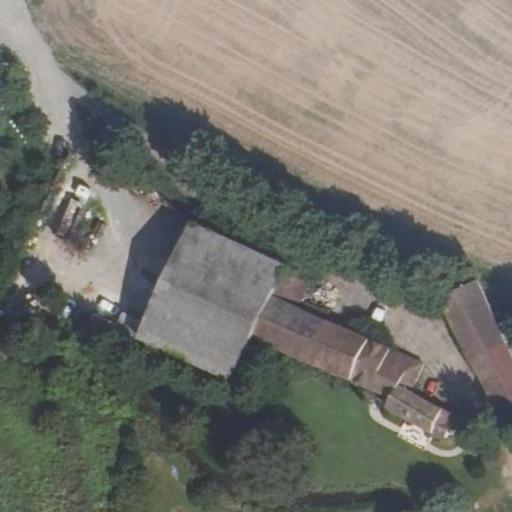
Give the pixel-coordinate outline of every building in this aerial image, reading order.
[(389,404),(448,432),(455,420),(408,393),(421,368),(296,308),(303,293),(281,283),(287,270),(192,224),(161,293),(256,339),(268,345),(389,404)] [(511,420),(511,355),(477,283),(439,300),(502,425),(511,420)] [(256,339),(161,293),(140,339),(234,383),(256,339)] [(91,333),(111,342),(118,325),(98,316),(91,333)] [(256,339),(234,383),(247,389),(268,345),(256,339)] [(448,432),(389,404),(385,410),(443,442),(448,432)]
